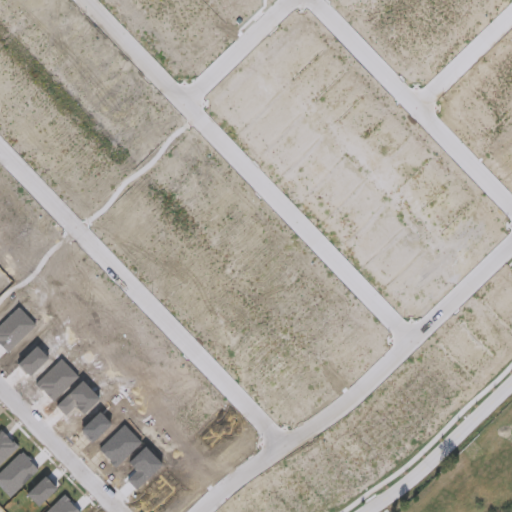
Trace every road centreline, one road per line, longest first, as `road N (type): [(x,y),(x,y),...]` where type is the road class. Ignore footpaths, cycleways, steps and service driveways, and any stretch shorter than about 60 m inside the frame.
road 1 (residential): [(94,0),(415,340)]
road 2 (residential): [(0,144),(288,446)]
road 3 (residential): [(511,244),(362,401),(308,431),(204,511)]
road 4 (residential): [(511,201),(322,0)]
road 5 (residential): [(367,511),(511,384)]
road 6 (residential): [(0,381),(124,511)]
road 7 (residential): [(291,0),(192,100)]
road 8 (residential): [(421,105),(511,18)]
